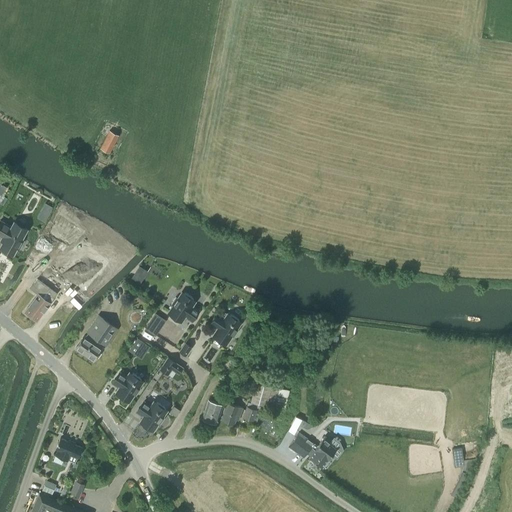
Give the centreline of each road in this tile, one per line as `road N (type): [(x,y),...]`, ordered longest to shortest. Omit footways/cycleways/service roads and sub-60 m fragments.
road 1 (unclassified): [(354,511),(262,449),(168,444),(134,461)]
road 2 (tertiary): [(43,355),(85,394),(134,461)]
